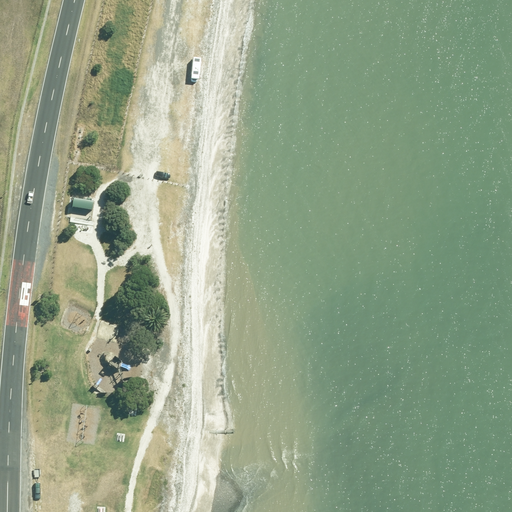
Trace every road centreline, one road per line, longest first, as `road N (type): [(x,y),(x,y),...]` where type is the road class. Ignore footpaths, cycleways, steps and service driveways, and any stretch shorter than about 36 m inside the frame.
road 1 (secondary): [(76,0),(28,212),(9,393),(7,511)]
road 2 (track): [(174,0),(142,200)]
